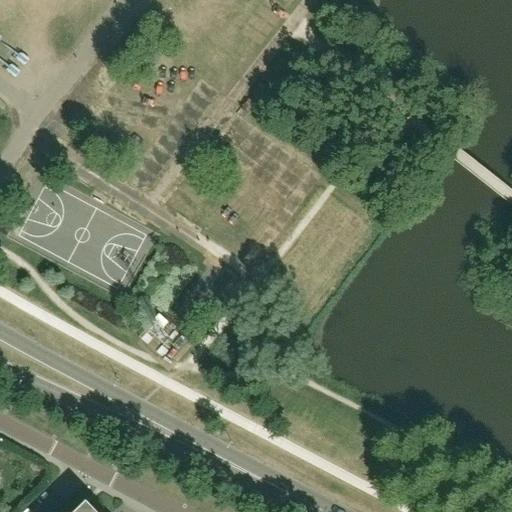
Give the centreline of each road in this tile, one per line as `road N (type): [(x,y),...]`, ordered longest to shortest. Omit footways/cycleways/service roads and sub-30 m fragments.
road 1 (secondary): [(327,511),(0,331)]
road 2 (secondary): [(0,370),(325,511)]
